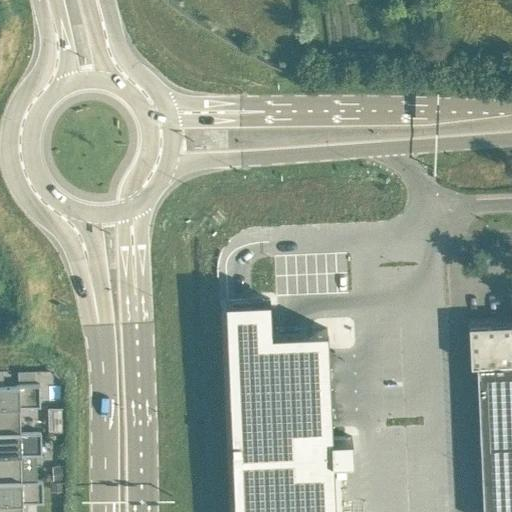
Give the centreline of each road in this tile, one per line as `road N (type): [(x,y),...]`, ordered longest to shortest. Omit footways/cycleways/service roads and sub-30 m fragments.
road 1 (secondary): [(48,3),(43,67),(14,113),(8,146),(18,183),(68,242),(91,293)]
road 2 (unknown): [(473,209),(466,426),(473,511)]
road 3 (secondary): [(140,511),(134,275)]
road 4 (secondary): [(511,108),(276,110)]
road 5 (secondary): [(165,169),(386,148)]
road 6 (secondary): [(91,293),(103,511)]
road 7 (secondary): [(67,85),(42,107),(29,148),(37,177),(56,201),(87,212)]
road 8 (unclassified): [(386,148),(437,197),(473,209),(511,206)]
road 9 (secondary): [(386,148),(511,141)]
road 10 (secondary): [(165,103),(123,57),(99,0)]
